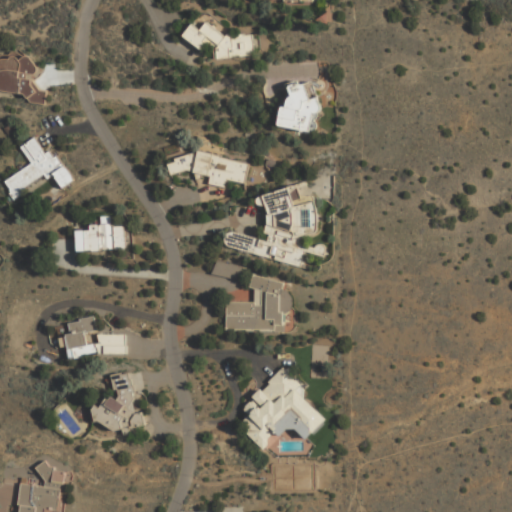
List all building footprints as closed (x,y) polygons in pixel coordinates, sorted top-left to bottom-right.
[(254,33),(222,35),(222,24),(188,25),(189,42),(214,41),(215,57),(255,55),(254,33)] [(0,91),(27,94),(26,101),(47,103),(48,89),(35,87),(37,59),(0,55),(0,91)] [(285,126),(315,127),(315,112),(317,112),(317,83),(287,82),(285,126)] [(33,163),(6,180),(16,196),(52,173),(62,189),(76,180),(56,149),(49,153),(38,136),(22,145),(33,163)] [(170,168),(210,175),(209,183),(226,186),(228,178),(247,181),(250,163),(174,149),(170,168)] [(303,264),(306,252),(321,254),(326,253),(324,246),(302,242),(304,235),(314,232),(318,211),(314,196),(300,193),(298,185),(261,195),(269,220),(265,237),(229,231),(226,231),(223,249),(303,264)] [(77,249),(127,249),(127,221),(102,222),(102,226),(77,226),(77,249)] [(214,274),(241,280),(244,268),(217,261),(214,274)] [(227,331),(286,331),(286,278),(253,278),(253,302),(227,302),(227,331)] [(71,357),(98,354),(97,342),(88,343),(87,331),(97,330),(96,317),(67,320),(71,357)] [(242,409),(249,416),(240,425),(265,450),(292,424),(307,439),(329,417),(283,370),(242,409)] [(116,399),(96,404),(103,434),(147,424),(144,411),(139,412),(130,371),(111,375),(116,399)] [(22,482),(19,511),(49,511),(50,510),(63,511),(66,467),(39,465),(38,483),(22,482)]
